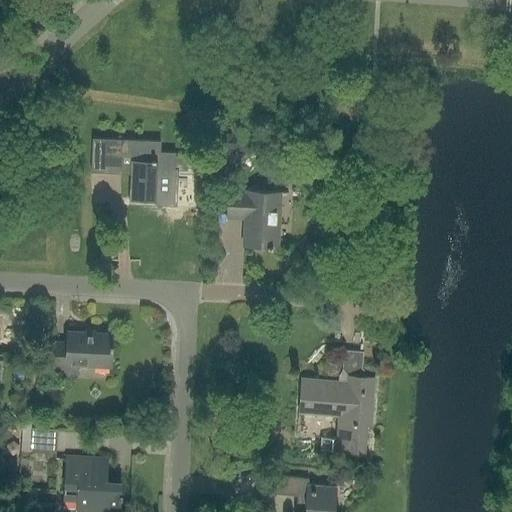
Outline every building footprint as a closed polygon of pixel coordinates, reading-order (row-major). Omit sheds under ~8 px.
[(94,138),(93,172),(106,173),(107,165),(121,166),(122,152),(133,153),(130,199),(155,200),(156,174),(175,175),(175,170),(188,171),(188,157),(176,156),(176,154),(161,153),(161,142),(108,139),(94,138)] [(278,248),(282,192),(248,190),(247,192),(229,191),(228,217),(249,218),(248,225),(246,225),(245,246),(268,248),(268,249),(274,249),(274,248),(278,248)] [(113,349),(114,345),(112,345),(113,335),(92,334),(92,335),(85,335),(85,333),(68,332),(67,344),(52,343),(50,373),(78,375),(78,365),(111,367),(112,349),(113,349)] [(277,440),(276,460),(322,463),(322,456),(336,457),(337,453),(366,454),(368,424),(372,425),(375,377),(349,376),(348,382),(303,380),(301,414),(342,416),(340,439),(323,438),(323,443),(277,440)] [(59,428),(24,426),(22,451),(58,453),(59,428)] [(122,499),(122,494),(120,494),(121,479),(105,478),(105,480),(100,480),(101,463),(107,464),(108,459),(67,457),(65,500),(77,500),(76,509),(77,509),(76,511),(92,511),(93,510),(119,511),(120,499),(122,499)] [(299,495),(298,505),(303,506),(302,511),(335,511),(335,509),(336,509),(338,486),(308,484),(308,478),(275,476),(274,494),(299,495)]
